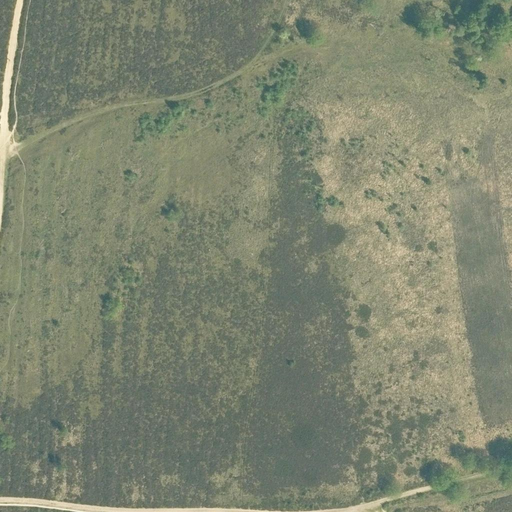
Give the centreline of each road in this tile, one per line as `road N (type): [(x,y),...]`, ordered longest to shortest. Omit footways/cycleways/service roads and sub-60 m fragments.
road 1 (track): [(0,499),(255,511)]
road 2 (track): [(0,195),(19,0)]
road 3 (track): [(326,511),(511,466)]
